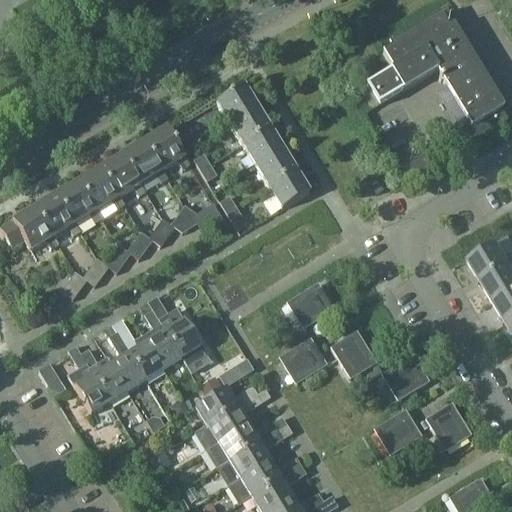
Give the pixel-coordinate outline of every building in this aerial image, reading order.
[(447,32),(448,32),(439,17),(388,48),(390,51),(382,56),(392,72),(390,73),(369,87),(380,107),(437,73),(446,88),(453,83),(477,122),(460,132),(468,146),(507,123),(498,109),(491,97),(492,97),(481,78),(480,78),(457,40),(453,43),(447,32)] [(243,89),(215,106),(228,128),(256,111),(243,89)] [(256,111),(228,128),(241,149),(269,132),(256,111)] [(183,126),(173,131),(180,143),(190,136),(183,126)] [(184,162),(165,131),(143,145),(166,183),(167,183),(163,175),(177,166),(182,174),(189,170),(184,162)] [(269,132),(241,149),(254,170),(282,153),(269,132)] [(121,158),(140,189),(144,197),(146,196),(141,188),(155,179),(160,187),(166,183),(143,145),(121,158)] [(267,191),(295,174),(282,153),(254,170),(267,191)] [(434,167),(427,155),(426,153),(395,172),(404,186),(434,167)] [(144,197),(140,189),(121,158),(99,171),(123,210),(123,209),(119,202),(133,193),(138,201),(144,197)] [(203,158),(193,164),(199,175),(209,168),(203,158)] [(209,168),(199,175),(206,186),(216,179),(209,168)] [(77,185),(96,216),(101,223),(102,223),(97,215),(111,206),(116,214),(123,210),(99,171),(77,185)] [(280,213),(308,196),(295,174),(267,191),(280,213)] [(55,198),(74,229),(79,237),(80,236),(75,228),(89,220),(94,227),(101,223),(96,216),(77,185),(55,198)] [(33,211),(52,242),(57,250),(58,249),(53,242),(68,233),(72,240),(79,237),(74,229),(55,198),(33,211)] [(229,200),(219,206),(225,217),(235,211),(229,200)] [(202,237),(223,224),(212,207),(195,217),(200,225),(196,227),(202,237)] [(200,225),(195,217),(184,209),(170,228),(170,229),(174,232),(181,237),(196,227),(200,225)] [(0,231),(0,232),(12,252),(23,245),(30,256),(46,246),(51,254),(57,250),(52,242),(33,211),(11,225),(0,231)] [(235,211),(225,217),(232,228),(242,222),(235,211)] [(148,242),(152,245),(160,251),(174,232),(170,229),(170,228),(162,223),(148,241),(148,242)] [(148,242),(148,241),(140,236),(126,255),(130,258),(138,264),(152,245),(148,242)] [(496,246),(466,264),(479,285),(511,264),(511,255),(504,260),(496,246)] [(126,255),(119,249),(104,268),(104,269),(108,272),(116,277),(130,258),(126,255)] [(82,282),(86,285),(94,291),(108,272),(104,269),(104,268),(96,263),(83,282),(82,282)] [(511,264),(479,285),(492,305),(511,292),(511,264)] [(74,276),(61,295),(72,304),(86,285),(82,282),(83,282),(74,276)] [(317,287),(288,305),(305,332),(334,314),(317,287)] [(511,292),(492,305),(504,326),(511,321),(511,292)] [(147,307),(139,311),(144,320),(151,315),(147,307)] [(151,315),(164,335),(181,363),(200,352),(183,324),(172,330),(160,310),(151,315)] [(181,363),(164,335),(151,315),(144,320),(152,333),(142,339),(163,374),(181,363)] [(115,337),(145,385),(163,374),(142,339),(132,345),(120,325),(111,330),(115,337)] [(347,381),(374,364),(356,335),(329,351),(347,381)] [(110,368),(127,396),(145,385),(115,337),(108,341),(120,362),(110,368)] [(281,360),(297,387),(326,369),(310,342),(281,360)] [(91,419),(109,407),(80,360),(79,359),(80,358),(76,352),(67,357),(78,375),(68,381),(91,419)] [(80,360),(109,407),(127,396),(110,368),(101,374),(88,353),(80,358),(79,359),(80,360)] [(412,359),(395,369),(380,378),(396,406),(429,386),(412,359)] [(49,368),(37,375),(46,389),(58,382),(49,368)] [(205,430),(236,411),(257,398),(252,390),(231,403),(225,393),(194,411),(205,430)] [(216,448),(247,429),(241,419),(270,402),(265,393),(257,398),(236,411),(205,430),(216,448)] [(181,404),(170,411),(176,422),(188,415),(181,404)] [(444,456),(471,439),(451,407),(424,423),(444,456)] [(389,460),(421,441),(404,414),(373,433),(389,460)] [(153,421),(145,426),(153,438),(164,430),(159,422),(153,421)] [(227,466),(258,447),(279,434),(274,426),(253,439),(247,429),(216,448),(227,466)] [(279,434),(258,447),(227,466),(218,472),(229,490),(269,465),(263,455),(292,438),(286,429),(279,434)] [(275,474),(269,465),(229,490),(240,508),(249,502),(301,470),(296,462),(275,474)] [(255,511),(272,511),(291,501),(285,491),(305,478),(301,470),(249,502),(255,511)] [(453,511),(491,511),(496,509),(479,482),(448,502),(453,511)] [(297,510),(291,501),(272,511),(312,511),(331,501),(322,506),(317,498),(297,510)] [(331,501),(312,511),(330,511),(335,509),(331,501)]
